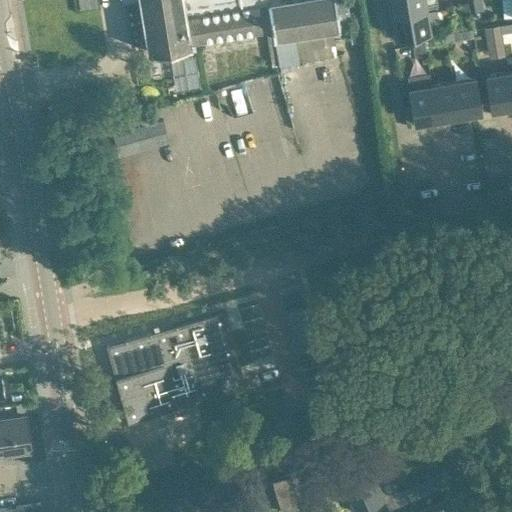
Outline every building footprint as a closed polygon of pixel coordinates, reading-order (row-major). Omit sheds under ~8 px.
[(76,0),(78,9),(96,6),(95,0),(76,0)] [(139,0),(148,52),(191,45),(190,39),(272,26),(273,36),(339,25),(339,21),(342,19),(344,18),(345,16),(347,15),(347,12),(348,10),(348,8),(348,6),(347,3),(347,1),(345,0),(139,0)] [(423,0),(390,0),(393,14),(425,9),(423,0)] [(482,0),(473,0),(475,10),(484,9),(482,0)] [(468,2),(460,3),(462,15),(469,14),(468,2)] [(429,31),(425,9),(393,14),(396,36),(429,31)] [(511,21),(500,24),(502,33),(511,31),(511,21)] [(493,55),(506,52),(502,33),(500,24),(487,26),(493,55)] [(457,30),(445,32),(446,41),(474,37),(472,27),(457,29),(457,30)] [(446,41),(445,32),(432,34),(434,43),(446,41)] [(412,43),(413,53),(426,51),(424,41),(412,43)] [(429,71),(407,75),(409,88),(415,121),(437,117),(431,84),(429,71)] [(492,108),(511,104),(511,96),(508,71),(486,75),(492,108)] [(480,110),(475,77),(453,81),(459,113),(480,110)] [(459,113),(453,81),(431,84),(437,117),(459,113)] [(131,126),(131,139),(174,139),(173,126),(131,126)] [(287,314),(299,353),(376,331),(369,307),(330,319),(331,321),(315,325),(310,308),(287,314)] [(134,373),(121,376),(133,417),(196,399),(196,400),(246,386),(224,310),(174,325),(178,338),(155,345),(151,331),(124,339),(134,373)] [(0,453),(30,450),(25,416),(5,419),(0,419),(0,453)] [(365,453),(334,466),(354,511),(385,499),(376,479),(365,453)] [(420,481),(408,486),(413,498),(425,493),(420,481)] [(450,511),(446,500),(414,511),(450,511)] [(41,511),(40,503),(0,508),(0,511),(41,511)]
